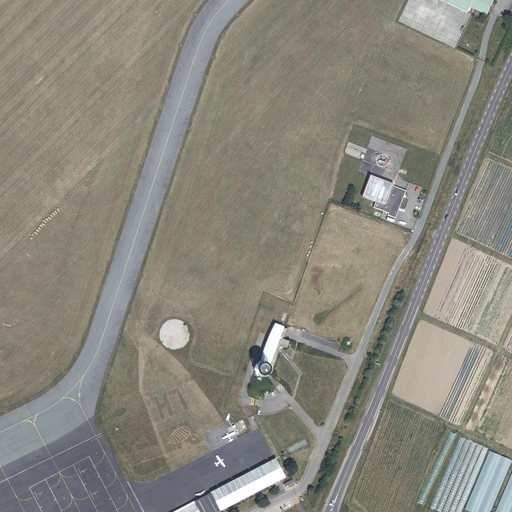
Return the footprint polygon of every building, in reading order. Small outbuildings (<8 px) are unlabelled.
[(440,0),(469,13),(472,7),(475,8),(487,14),(494,0),(493,0),(440,0)] [(395,218),(406,191),(393,186),(393,185),(370,177),(362,197),(376,202),(374,208),(389,214),(388,216),(395,218)] [(266,359),(265,358),(263,364),(265,365),(265,367),(263,369),(260,368),(259,371),(259,373),(259,374),(263,376),(266,374),(267,375),(269,373),(268,372),(272,369),(274,370),(281,350),(279,349),(281,345),(288,348),(290,341),(288,340),(287,341),(283,339),(285,333),(287,333),(289,329),(285,327),(283,328),(282,326),(279,325),(278,325),(278,326),(277,326),(277,327),(277,328),(276,329),(276,331),(274,338),(273,337),(271,342),(272,342),(266,359)] [(305,439),(288,447),(290,451),(307,443),(305,439)] [(511,459),(489,450),(464,508),(473,511),(491,511),(511,464),(511,459)] [(275,459),(211,493),(220,511),(278,481),(285,477),(275,459)] [(511,511),(511,469),(496,511),(497,511),(511,511)] [(211,493),(194,502),(199,511),(218,511),(220,511),(211,493)] [(199,511),(194,502),(174,511),(199,511)]
